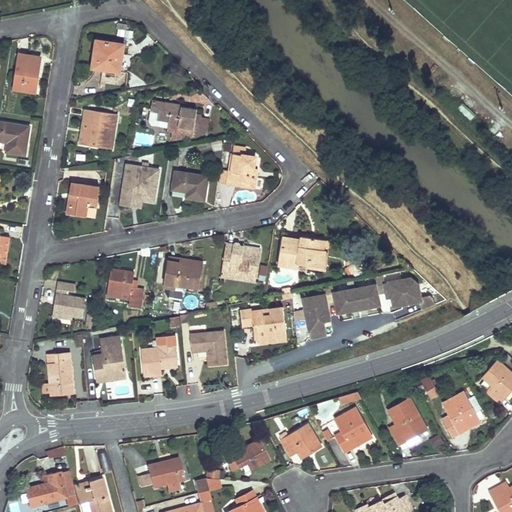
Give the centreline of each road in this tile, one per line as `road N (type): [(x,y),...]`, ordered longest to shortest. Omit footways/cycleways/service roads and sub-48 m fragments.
road 1 (residential): [(71,21),(137,11),(291,164),(292,185),(261,216),(37,255)]
road 2 (tertiary): [(19,433),(225,407),(423,350)]
road 3 (residential): [(37,255),(71,21)]
road 4 (residential): [(305,497),(330,480),(461,461)]
